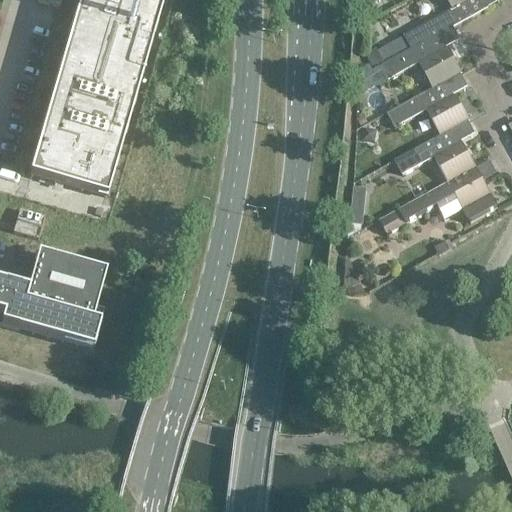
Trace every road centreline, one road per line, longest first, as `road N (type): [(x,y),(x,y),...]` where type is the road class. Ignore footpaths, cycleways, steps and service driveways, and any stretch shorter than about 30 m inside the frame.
road 1 (secondary): [(243,511),(313,65),(313,0)]
road 2 (secondary): [(251,0),(246,129),(226,240),(153,492)]
road 3 (residential): [(490,128),(497,105),(481,65),(490,23),(511,11)]
